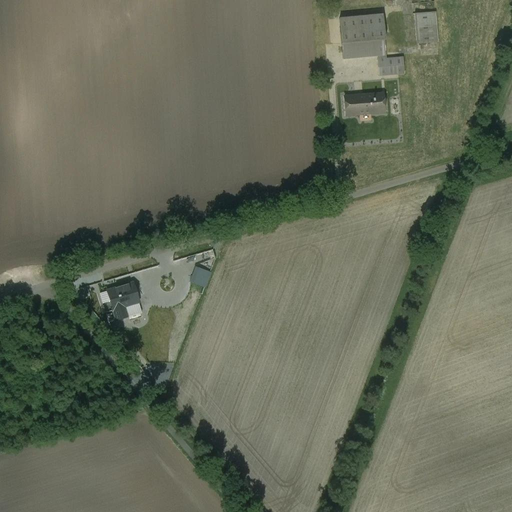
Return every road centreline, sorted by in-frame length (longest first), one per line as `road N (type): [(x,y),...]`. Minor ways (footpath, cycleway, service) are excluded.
road 1 (unclassified): [(0,298),(511,149)]
road 2 (track): [(41,287),(239,511)]
